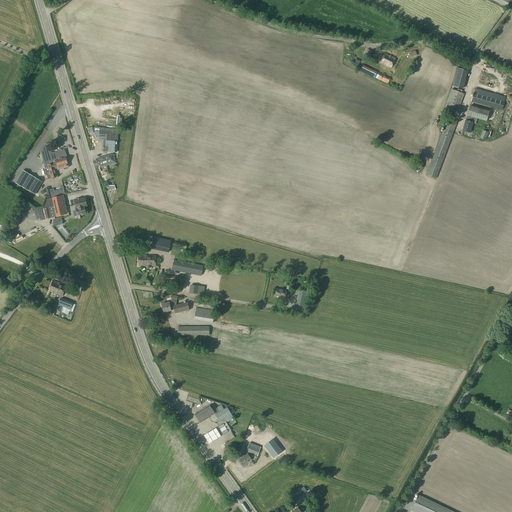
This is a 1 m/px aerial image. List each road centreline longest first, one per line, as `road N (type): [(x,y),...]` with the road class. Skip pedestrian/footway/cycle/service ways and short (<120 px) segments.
road 1 (secondary): [(250,511),(159,383),(105,224)]
road 2 (secondary): [(105,224),(39,0)]
road 3 (tertiary): [(0,325),(66,249),(105,224)]
